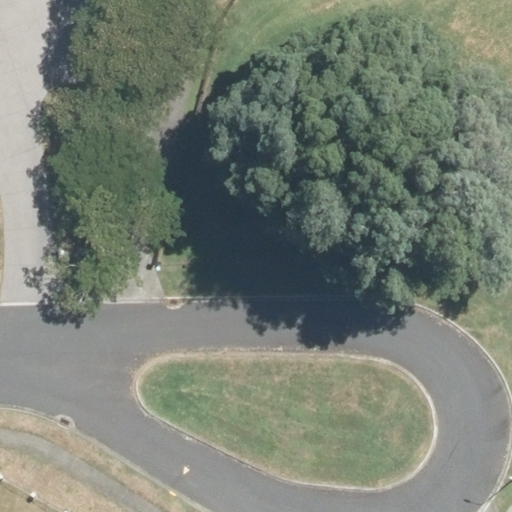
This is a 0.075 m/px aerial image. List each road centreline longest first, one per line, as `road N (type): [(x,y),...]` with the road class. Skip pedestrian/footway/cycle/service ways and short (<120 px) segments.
road 1 (residential): [(39,344),(335,333),(430,353),(469,396),(477,427),(473,464),(447,505)]
road 2 (residential): [(277,511),(137,439),(39,344)]
